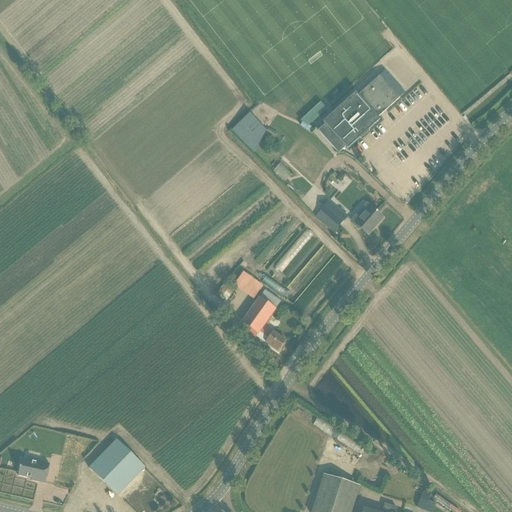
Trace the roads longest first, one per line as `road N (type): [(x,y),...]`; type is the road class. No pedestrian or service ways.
road 1 (unclassified): [(212,501),(313,344),(441,185),(511,120)]
road 2 (unknown): [(459,119),(432,98),(374,151),(384,170),(400,177),(432,146)]
